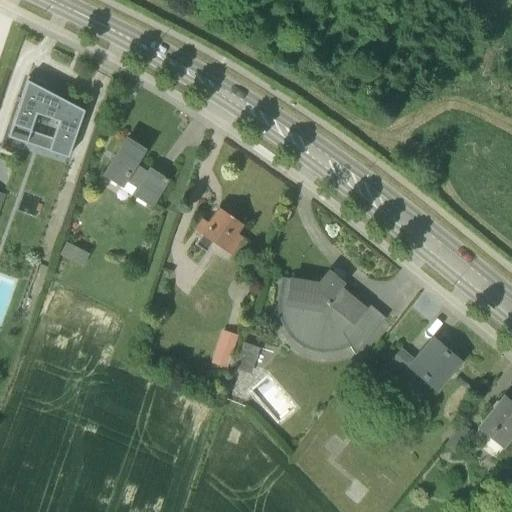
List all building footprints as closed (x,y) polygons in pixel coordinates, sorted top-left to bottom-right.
[(83,111),(65,101),(44,90),(46,83),(28,77),(7,137),(26,144),(36,114),(58,122),(48,151),(67,158),(83,111)] [(101,176),(119,188),(123,181),(136,189),(131,196),(150,208),(167,181),(148,169),(146,173),(133,165),(143,150),(125,139),(101,176)] [(193,231),(200,236),(193,246),(205,253),(211,244),(229,256),(242,238),(235,233),(241,224),(219,209),(208,224),(201,219),(193,231)] [(317,284),(289,279),(280,277),(277,295),(276,304),(276,312),(278,321),(281,328),(286,335),(291,340),(297,345),(305,349),(312,352),(321,353),(329,353),(336,352),(343,349),(348,346),(354,355),(385,318),(367,303),(363,308),(339,288),(342,284),(327,272),(317,284)] [(210,363),(227,368),(238,335),(221,330),(210,363)] [(249,370),(256,347),(244,343),(236,365),(249,370)] [(402,386),(403,386),(413,374),(415,376),(434,392),(459,363),(437,344),(429,353),(424,349),(413,362),(400,351),(384,371),(402,386)] [(511,434),(511,404),(502,397),(476,430),(501,449),(511,434)] [(461,426),(445,446),(453,452),(469,432),(461,426)]
